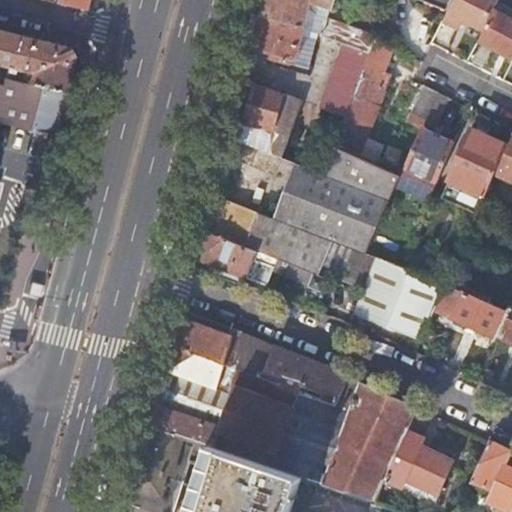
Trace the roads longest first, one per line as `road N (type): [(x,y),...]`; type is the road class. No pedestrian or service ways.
road 1 (unclassified): [(511,425),(129,262)]
road 2 (primary): [(140,40),(41,404)]
road 3 (primary): [(129,262),(204,0)]
road 4 (primary): [(63,511),(129,262)]
road 5 (residential): [(140,40),(0,6)]
